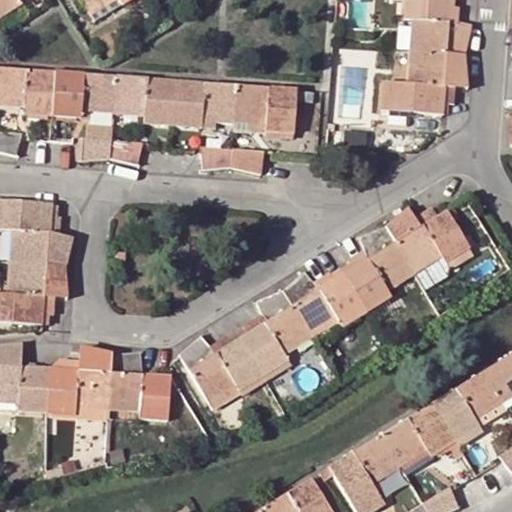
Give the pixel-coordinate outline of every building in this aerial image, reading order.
[(0,0),(0,18),(29,0),(0,0)] [(75,0),(82,10),(97,0),(101,6),(110,0),(114,0),(118,6),(128,0),(75,0)] [(97,0),(82,10),(91,24),(118,6),(114,0),(110,0),(101,6),(97,0)] [(402,0),(403,1),(401,21),(412,21),(411,36),(419,37),(417,54),(416,70),(408,70),(407,85),(381,83),(379,112),(438,117),(440,88),(452,87),(464,86),(462,57),(469,31),(445,24),(446,11),(446,0),(402,0)] [(409,53),(417,54),(419,37),(411,36),(409,53)] [(409,53),(408,70),(416,70),(417,54),(409,53)] [(0,99),(4,99),(4,107),(12,108),(21,108),(21,117),(77,120),(78,112),(84,112),(93,113),(93,106),(111,107),(128,108),(128,115),(137,116),(142,116),(142,125),(198,129),(199,120),(206,121),(213,121),(214,114),(231,115),(249,116),(249,123),(257,124),(263,124),(263,134),(290,136),(294,92),(0,70),(0,99)] [(440,88),(438,117),(444,118),(445,107),(450,107),(451,99),(452,87),(440,88)] [(93,106),(93,113),(110,114),(111,107),(93,106)] [(18,135),(0,134),(0,154),(13,158),(18,135)] [(135,167),(139,144),(77,140),(78,163),(108,160),(135,167)] [(255,175),(260,153),(197,149),(199,172),(228,168),(255,175)] [(48,206),(0,203),(0,231),(9,232),(8,246),(16,247),(15,265),(14,282),(5,281),(4,296),(0,295),(0,323),(40,326),(42,299),(52,297),(65,295),(62,268),(69,241),(46,234),(47,220),(48,206)] [(421,225),(433,218),(428,208),(423,212),(415,216),(421,225)] [(463,244),(443,212),(433,218),(421,225),(418,227),(403,210),(382,229),(354,241),(359,253),(364,261),(340,276),(327,284),(316,291),(301,274),(279,294),(252,305),(256,316),(260,325),(237,340),(213,356),(207,347),(199,338),(175,356),(199,394),(214,384),(218,391),(229,383),(235,393),(259,378),(284,362),(279,353),(291,345),(287,339),(302,330),(317,320),(321,327),(333,319),(340,329),(388,299),(381,290),(394,282),(390,275),(405,265),(420,256),(424,263),(432,258),(437,256),(439,259),(463,244)] [(467,250),(463,244),(439,259),(443,265),(467,250)] [(16,247),(8,246),(7,264),(15,265),(16,247)] [(364,261),(359,253),(352,257),(344,262),(346,265),(337,271),(340,276),(364,261)] [(123,255),(113,254),(113,266),(123,266),(123,255)] [(405,265),(409,272),(422,292),(445,278),(432,258),(424,263),(420,256),(405,265)] [(15,265),(7,264),(5,281),(14,282),(15,265)] [(390,275),(394,282),(409,272),(405,265),(390,275)] [(40,326),(46,327),(47,316),(51,316),(51,307),(52,297),(42,299),(40,326)] [(234,336),(237,340),(260,325),(256,316),(247,322),(238,328),(240,331),(234,336)] [(302,330),(305,336),(321,327),(317,320),(302,330)] [(287,339),(291,345),(305,336),(302,330),(287,339)] [(215,342),(207,347),(213,356),(237,340),(234,336),(226,341),(224,337),(215,342)] [(16,346),(0,347),(0,399),(3,399),(3,405),(16,406),(15,413),(72,416),(72,410),(86,411),(86,404),(106,406),(125,407),(124,413),(137,414),(137,422),(164,423),(167,379),(156,378),(140,378),(137,355),(108,358),(81,351),(78,364),(75,374),(47,371),(33,370),(19,369),(16,346)] [(511,354),(316,476),(321,484),(330,477),(351,511),(368,511),(380,505),(368,487),(373,484),(382,478),(377,472),(392,463),(407,453),(411,460),(423,452),(427,459),(432,455),(439,451),(451,443),(466,434),(476,428),(472,421),(484,415),(480,409),(495,399),(510,390),(511,394),(511,354)] [(47,371),(75,374),(78,364),(63,363),(57,362),(47,371)] [(259,378),(263,384),(288,368),(284,362),(259,378)] [(235,393),(237,396),(239,400),(263,384),(259,378),(235,393)] [(214,384),(199,394),(211,413),(237,396),(235,393),(229,383),(218,391),(214,384)] [(498,405),(511,396),(511,394),(510,390),(495,399),(498,405)] [(3,399),(0,399),(0,411),(15,413),(16,406),(3,405),(3,399)] [(503,412),(498,405),(495,399),(480,409),(484,415),(488,422),(503,412)] [(439,451),(432,455),(436,459),(448,452),(453,460),(460,456),(451,443),(439,451)] [(511,448),(496,458),(511,476),(511,474),(511,448)] [(392,463),(396,470),(401,478),(429,461),(427,459),(423,452),(411,460),(407,453),(392,463)] [(58,469),(42,472),(41,480),(73,472),(70,461),(58,465),(58,469)] [(377,472),(382,478),(396,470),(392,463),(377,472)] [(327,511),(307,480),(256,511),(327,511)] [(419,505),(423,511),(449,511),(454,510),(445,489),(419,505)]
